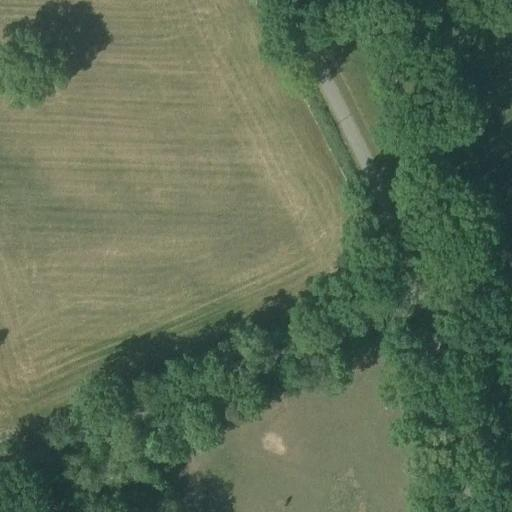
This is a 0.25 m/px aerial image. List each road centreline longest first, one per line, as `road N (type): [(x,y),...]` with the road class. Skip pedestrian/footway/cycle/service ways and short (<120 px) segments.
road 1 (unclassified): [(0,471),(424,299)]
road 2 (unclassified): [(424,299),(278,0)]
road 3 (unclassified): [(424,299),(468,511)]
